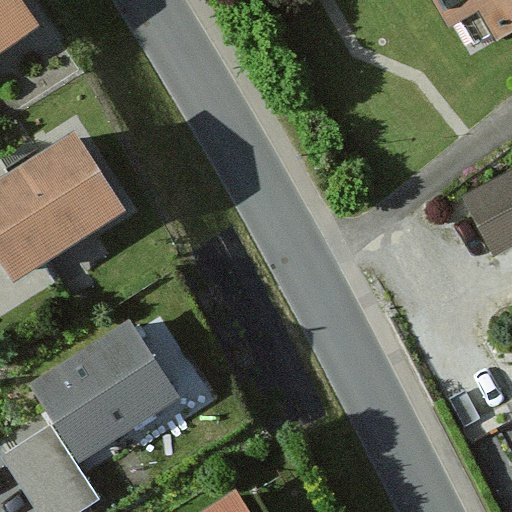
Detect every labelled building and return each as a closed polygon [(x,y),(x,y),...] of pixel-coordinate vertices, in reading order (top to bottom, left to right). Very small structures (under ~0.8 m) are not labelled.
[(0,0),(0,51),(34,30),(15,0),(0,0)] [(511,59),(511,0),(453,0),(497,69),(511,59)] [(0,126),(0,144),(8,139),(0,126)] [(135,214),(89,138),(0,192),(0,236),(2,235),(28,278),(135,214)] [(511,173),(463,200),(501,268),(511,261),(511,173)] [(88,428),(174,385),(144,324),(57,368),(88,428)] [(245,511),(234,494),(204,511),(245,511)]
